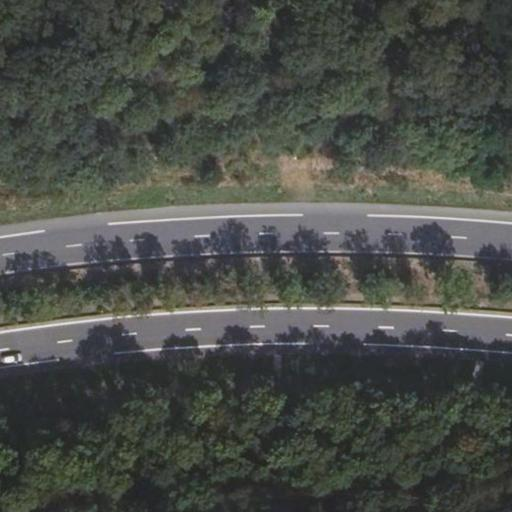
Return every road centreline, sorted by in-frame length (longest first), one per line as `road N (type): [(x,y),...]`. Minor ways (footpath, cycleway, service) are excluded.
road 1 (trunk): [(511,245),(268,233),(0,258)]
road 2 (trunk): [(0,354),(259,331),(511,340)]
